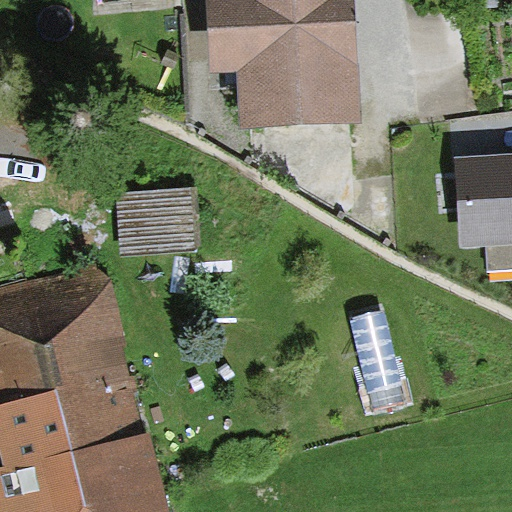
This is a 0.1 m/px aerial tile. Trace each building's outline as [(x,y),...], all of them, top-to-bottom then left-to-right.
[(355,0),(206,0),(209,71),(236,70),(239,128),(362,122),(355,0)] [(511,154),(455,158),(460,247),(511,244),(511,154)] [(197,187),(118,192),(122,256),(201,251),(197,187)] [(169,511),(110,262),(0,288),(0,451),(4,466),(0,466),(0,511),(169,511)] [(384,310),(351,318),(374,409),(406,401),(384,310)]
